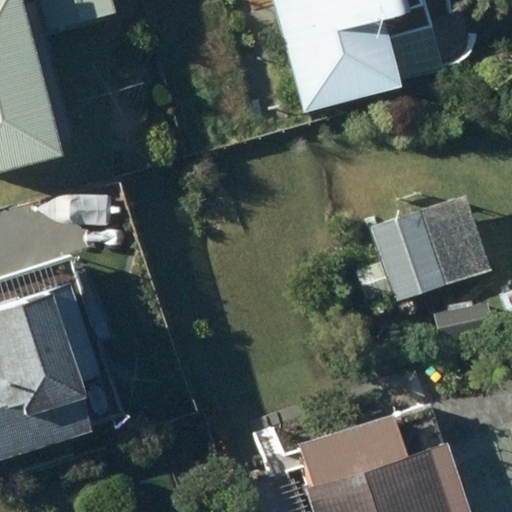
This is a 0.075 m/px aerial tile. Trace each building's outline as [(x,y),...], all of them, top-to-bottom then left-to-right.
[(15,0),(0,0),(0,162),(55,148),(15,0)] [(107,0),(36,0),(45,27),(109,8),(107,0)] [(387,45),(376,9),(406,0),(267,0),(300,110),(442,69),(432,32),(387,45)] [(366,225),(378,259),(353,269),(365,298),(389,289),(393,300),(444,280),(416,206),(366,225)] [(0,298),(0,452),(110,416),(65,277),(0,298)] [(511,288),(499,294),(510,320),(511,318),(511,288)] [(386,408),(293,441),(308,484),(297,487),(305,511),(462,511),(436,437),(401,449),(386,408)]
